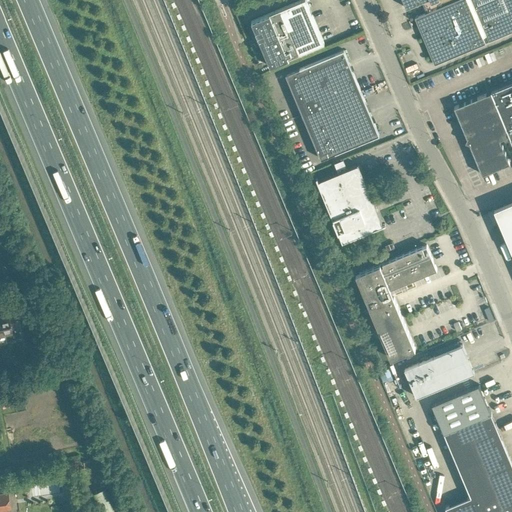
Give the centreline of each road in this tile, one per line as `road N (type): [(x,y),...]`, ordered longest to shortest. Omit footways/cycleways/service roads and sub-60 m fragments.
road 1 (motorway): [(239,511),(28,0)]
road 2 (motorway): [(0,33),(200,511)]
road 3 (unclassified): [(511,326),(364,0)]
